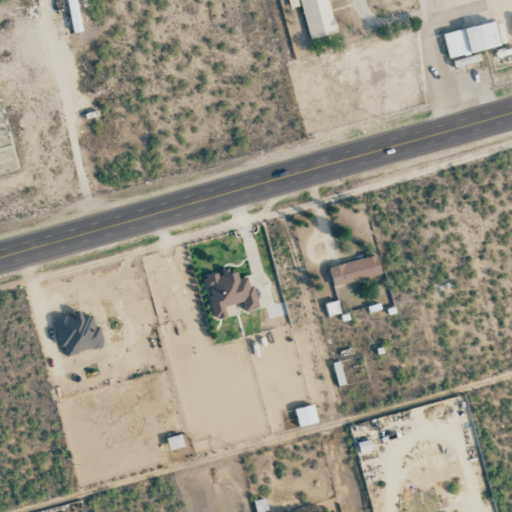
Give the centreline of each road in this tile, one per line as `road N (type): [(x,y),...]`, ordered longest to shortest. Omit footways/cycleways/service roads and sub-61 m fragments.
road 1 (secondary): [(511,117),(0,258)]
road 2 (residential): [(270,184),(361,511)]
